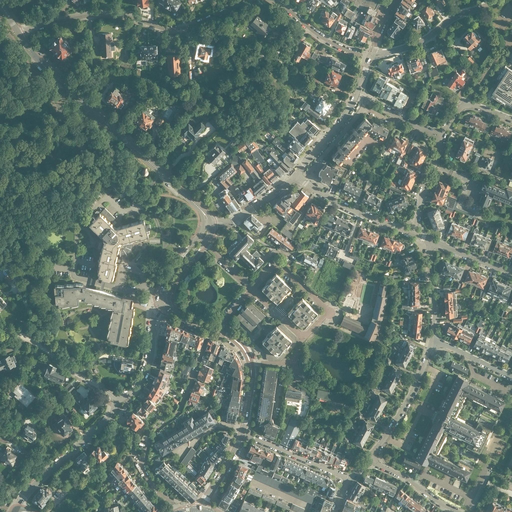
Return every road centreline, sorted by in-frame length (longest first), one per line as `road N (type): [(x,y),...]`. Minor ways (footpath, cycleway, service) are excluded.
road 1 (tertiary): [(194,203),(34,57),(18,33)]
road 2 (residential): [(18,33),(95,15),(175,29),(238,0)]
road 3 (residential): [(209,328),(178,412),(149,438),(139,462)]
road 4 (tertiary): [(16,511),(37,481),(109,418),(117,399)]
road 5 (residential): [(252,290),(277,264),(311,293),(326,313),(303,338)]
road 6 (tertiary): [(374,52),(413,45),(494,0)]
road 7 (residential): [(412,233),(335,202),(303,179)]
